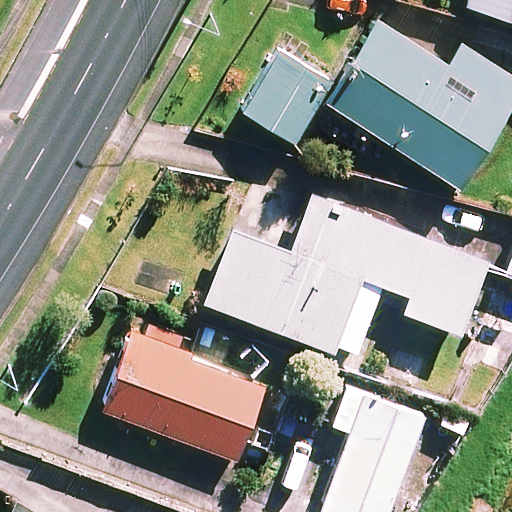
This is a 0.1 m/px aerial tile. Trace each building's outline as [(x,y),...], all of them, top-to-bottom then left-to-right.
[(511,0),(468,0),(465,12),(511,25),(511,0)] [(374,26),(322,107),(329,112),(318,130),(373,165),(384,147),(455,193),(511,104),(511,84),(458,49),(444,70),(374,26)] [(327,85),(275,54),(238,116),(291,147),(327,85)] [(309,197),(286,255),(272,250),(251,302),(228,292),(220,313),(349,365),(379,289),(408,300),(401,316),(455,337),(483,266),(309,197)] [(511,252),(501,277),(511,281),(511,252)] [(261,391),(177,359),(184,340),(140,324),(133,342),(128,340),(100,413),(233,464),(261,391)] [(385,511),(422,415),(345,386),(330,427),(348,434),(318,511),(385,511)]
